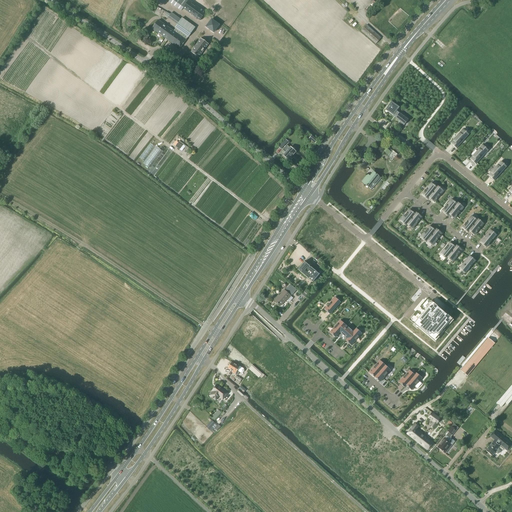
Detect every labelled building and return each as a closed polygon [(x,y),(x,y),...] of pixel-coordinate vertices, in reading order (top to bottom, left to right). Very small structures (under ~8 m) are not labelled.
[(181,11),(183,8),(200,20),(205,12),(188,0),(169,0),(168,2),(181,11)] [(158,20),(152,29),(164,38),(179,49),(186,40),(179,35),(180,32),(188,37),(195,27),(182,18),(174,28),(175,28),(173,31),(158,20)] [(220,25),(211,19),(205,28),(214,34),(220,25)] [(366,25),(361,31),(375,44),(381,38),(366,25)] [(145,33),(142,38),(145,40),(148,35),(151,32),(148,30),(145,33)] [(191,52),(196,56),(198,58),(208,44),(201,38),(191,52)] [(393,115),(396,110),(399,107),(391,102),(385,110),(393,115)] [(396,110),(393,115),(396,117),(395,118),(404,125),(408,119),(399,112),(399,113),(396,110)] [(463,128),(450,142),(456,147),(468,133),(463,128)] [(288,142),(285,140),(278,147),(281,150),(288,142)] [(482,144),(470,158),(475,163),(488,149),(482,144)] [(290,147),(289,147),(286,145),(282,150),(285,152),(282,155),(288,161),(296,152),(290,147)] [(386,148),(383,151),(388,155),(387,157),(392,161),(397,154),(392,150),(391,152),(386,148)] [(502,160),(489,174),(494,179),(495,179),(507,165),(502,160)] [(367,174),(361,182),(369,188),(372,183),(374,185),(380,178),(373,172),(370,176),(367,174)] [(420,194),(426,199),(427,197),(435,187),(430,182),(420,194)] [(427,197),(433,202),(442,190),(437,185),(435,187),(427,197)] [(440,211),(446,215),(447,214),(456,203),(450,199),(440,211)] [(447,214),(453,218),(463,207),(457,202),(456,203),(447,214)] [(405,224),(413,213),(408,209),(398,220),(404,225),(405,224)] [(413,213),(405,224),(411,228),(421,217),(415,212),(413,213)] [(461,227),(466,232),(468,230),(476,220),(470,215),(461,227)] [(476,220),(468,230),(473,235),(483,223),(477,219),(476,220)] [(425,241),(434,230),(428,226),(418,237),(424,242),(425,241)] [(434,230),(425,241),(431,245),(441,233),(435,228),(434,230)] [(490,230),(479,243),(485,248),(496,235),(490,230)] [(446,257),(454,247),(448,242),(439,254),(444,259),(446,257)] [(446,257),(451,262),(461,250),(455,245),(454,247),(446,257)] [(468,256),(458,269),(464,274),(474,261),(468,256)] [(297,270),(311,281),(312,282),(319,274),(304,262),(297,270)] [(292,295),(296,290),(290,285),(286,290),(292,295)] [(287,301),(287,300),(289,302),(293,298),(291,296),(284,290),(279,295),(278,295),(273,300),(280,306),(286,300),(287,301)] [(335,298),(324,309),(330,314),(340,302),(335,298)] [(418,319),(414,323),(419,327),(418,328),(428,336),(433,340),(437,335),(447,324),(447,323),(451,318),(446,315),(446,314),(437,306),(436,307),(432,303),(428,307),(427,307),(424,311),(424,313),(423,315),(421,315),(417,319),(418,319)] [(340,321),(330,332),(335,337),(339,332),(345,325),(340,321)] [(345,325),(339,332),(347,339),(353,332),(345,325)] [(347,339),(346,340),(351,345),(361,333),(356,329),(353,332),(347,339)] [(488,338),(461,371),(467,375),(494,343),(488,338)] [(379,361),(369,372),(374,377),(385,365),(379,361)] [(237,375),(239,372),(241,373),(243,372),(244,371),(243,368),(239,366),(239,365),(238,364),(237,364),(236,365),(230,362),(229,362),(228,363),(228,364),(229,365),(229,366),(228,368),(232,371),(232,372),(234,374),(235,374),(237,375)] [(262,373),(252,365),(248,369),(258,378),(262,373)] [(385,365),(374,377),(380,382),(390,370),(385,365)] [(409,370),(399,382),(404,387),(406,385),(414,375),(409,370)] [(414,375),(406,385),(411,390),(421,378),(416,373),(414,375)] [(511,384),(496,404),(501,408),(504,403),(507,405),(511,399),(511,384)] [(221,397),(220,398),(223,399),(228,393),(217,385),(212,391),(209,396),(215,400),(219,396),(221,397)] [(214,420),(221,413),(218,410),(211,418),(214,420)] [(433,428),(436,423),(437,424),(441,418),(439,416),(439,417),(431,413),(428,418),(433,421),(429,426),(433,428)] [(211,420),(205,427),(209,430),(215,423),(211,420)] [(414,423),(406,434),(426,450),(432,442),(416,429),(418,427),(414,423)] [(452,423),(447,431),(448,432),(451,435),(457,427),(452,423)] [(494,452),(495,451),(496,452),(496,453),(497,454),(498,454),(501,451),(500,450),(499,449),(498,449),(498,448),(499,447),(503,451),(504,449),(507,451),(511,445),(494,430),(489,436),(494,440),(485,450),(492,456),(493,455),(495,453),(494,452)] [(448,432),(437,447),(445,453),(454,441),(450,438),(450,436),(451,435),(448,432)]
